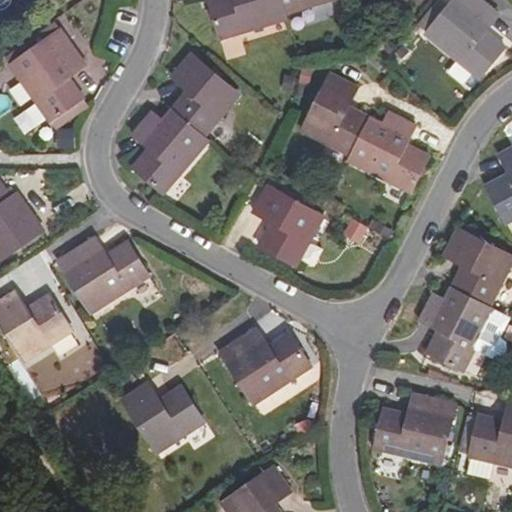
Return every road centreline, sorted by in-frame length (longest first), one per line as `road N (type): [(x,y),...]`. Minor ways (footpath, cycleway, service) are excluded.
road 1 (residential): [(150,0),(144,29),(86,146),(100,192),(130,218),(362,337)]
road 2 (residential): [(511,105),(448,169),(362,337)]
road 3 (residential): [(362,337),(333,413),(342,511)]
